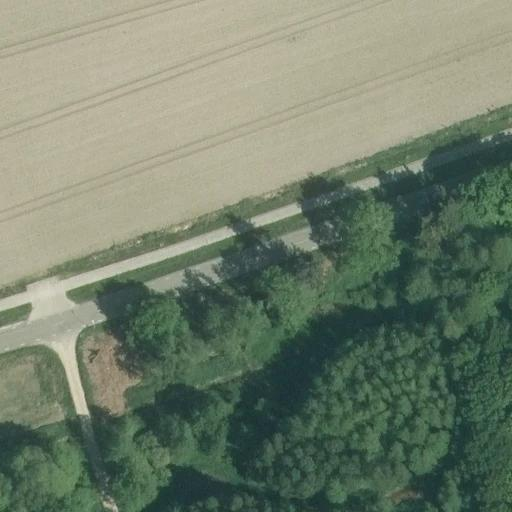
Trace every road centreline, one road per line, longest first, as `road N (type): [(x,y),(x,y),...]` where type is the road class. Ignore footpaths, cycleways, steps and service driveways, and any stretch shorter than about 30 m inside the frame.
road 1 (tertiary): [(0,343),(511,175)]
road 2 (track): [(116,511),(57,326)]
